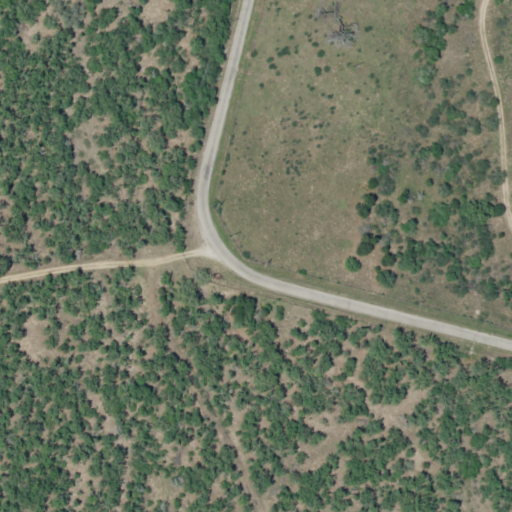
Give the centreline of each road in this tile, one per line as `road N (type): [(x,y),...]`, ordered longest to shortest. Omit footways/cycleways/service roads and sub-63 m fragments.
road 1 (residential): [(511,347),(262,281),(214,242),(204,194),(250,0)]
road 2 (residential): [(214,242),(188,257),(0,283)]
